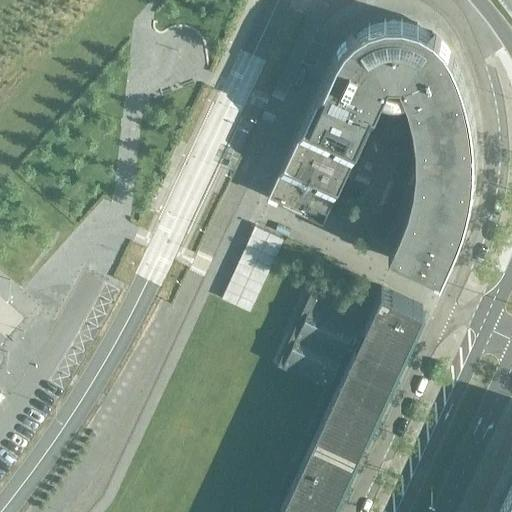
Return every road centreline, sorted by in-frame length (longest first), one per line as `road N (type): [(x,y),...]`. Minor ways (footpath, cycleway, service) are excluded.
road 1 (unclassified): [(83,511),(149,402),(309,27),(336,0)]
road 2 (unclassified): [(434,0),(465,34),(492,139),(483,219),(445,306)]
road 3 (unclassified): [(445,306),(351,511)]
road 4 (tertiary): [(483,324),(396,511)]
road 5 (tertiary): [(445,511),(511,367)]
